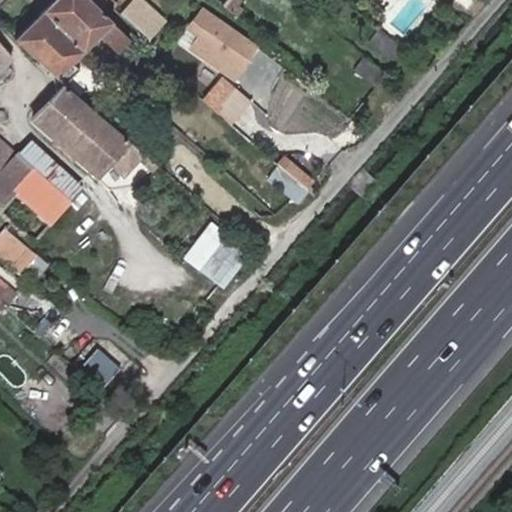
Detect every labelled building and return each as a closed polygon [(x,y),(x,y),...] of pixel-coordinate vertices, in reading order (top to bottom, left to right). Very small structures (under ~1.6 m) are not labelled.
[(51,0),(42,10),(82,46),(110,19),(90,0),(51,0)] [(127,0),(117,13),(137,29),(154,9),(143,0),(127,0)] [(241,62),(254,45),(245,38),(244,38),(202,7),(186,27),(214,47),(205,59),(221,71),(232,54),(241,62)] [(169,21),(154,9),(137,29),(152,40),(169,21)] [(54,75),(82,46),(42,10),(14,38),(54,75)] [(0,53),(0,72),(9,64),(0,53)] [(222,80),(204,101),(229,123),(248,102),(222,80)] [(149,157),(64,84),(32,117),(97,172),(107,162),(129,179),(149,157)] [(43,182),(58,165),(32,142),(18,159),(43,182)] [(0,217),(5,222),(43,182),(18,159),(0,143),(0,217)] [(284,154),(266,178),(296,201),(314,178),(284,154)] [(68,204),(83,187),(58,165),(43,182),(68,204)] [(31,245),(68,204),(43,182),(5,222),(9,225),(31,245)] [(181,259),(222,284),(246,247),(204,221),(181,259)] [(6,232),(0,237),(0,258),(15,271),(30,253),(6,232)] [(30,253),(15,271),(21,276),(35,257),(30,253)] [(0,272),(0,302),(5,307),(20,292),(0,272)] [(119,373),(99,355),(82,374),(102,392),(119,373)]
